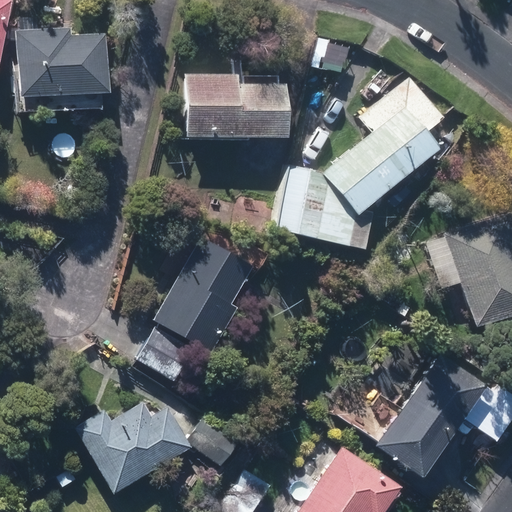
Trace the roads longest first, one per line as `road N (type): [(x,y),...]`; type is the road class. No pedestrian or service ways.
road 1 (unknown): [(155,0),(99,229),(73,289),(0,377)]
road 2 (residential): [(511,75),(395,0)]
